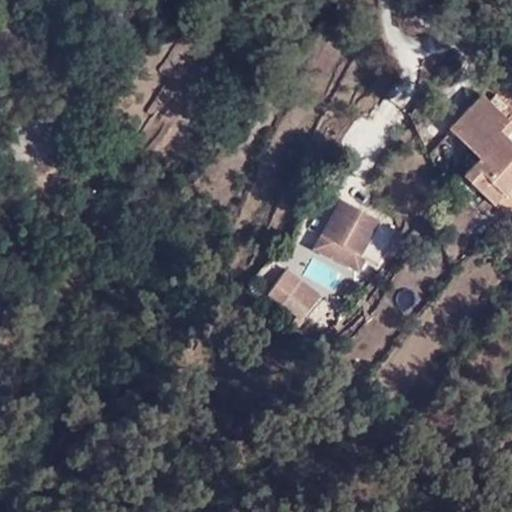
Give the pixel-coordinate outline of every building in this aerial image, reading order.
[(462,178),(478,192),(488,181),(504,194),(511,184),(511,144),(504,136),(511,127),(511,123),(481,95),(448,130),(480,159),(462,178)] [(488,181),(478,192),(492,206),(504,194),(488,181)] [(328,257),(336,243),(372,261),(391,228),(338,199),(312,247),(328,257)] [(292,229),(283,224),(280,231),(288,235),(292,229)] [(328,287),(336,273),(299,251),(291,265),(328,287)] [(266,292),(279,304),(288,295),(298,282),(285,271),(266,292)] [(288,295),(279,304),(309,333),(317,324),(305,310),(307,306),(297,297),(293,300),(288,295)]
